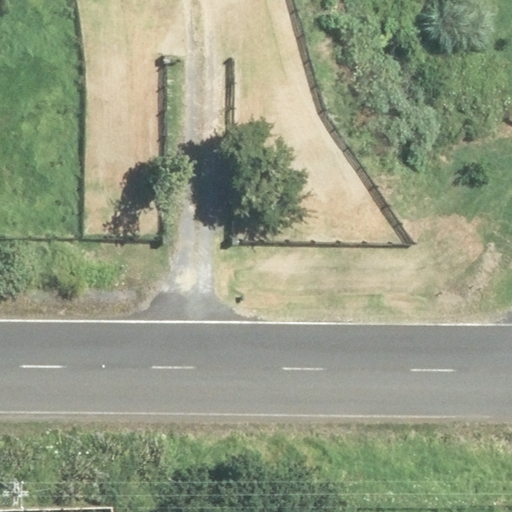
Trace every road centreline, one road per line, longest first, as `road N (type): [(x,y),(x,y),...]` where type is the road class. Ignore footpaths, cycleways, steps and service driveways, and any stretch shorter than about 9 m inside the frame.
road 1 (tertiary): [(511,372),(0,368)]
road 2 (unknown): [(359,371),(191,0)]
